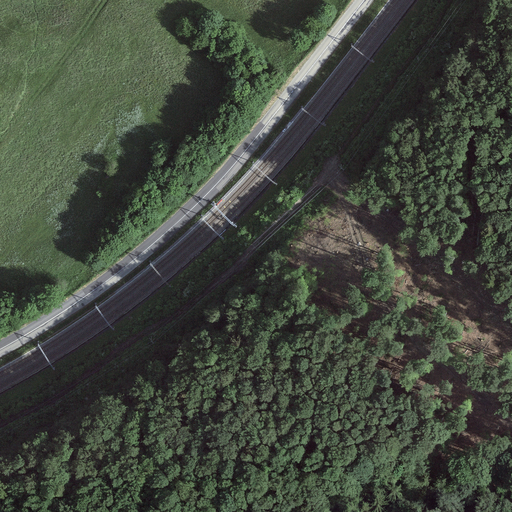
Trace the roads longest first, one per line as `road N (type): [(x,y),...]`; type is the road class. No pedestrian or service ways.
road 1 (primary): [(0,349),(94,290),(200,200),(365,0)]
road 2 (track): [(0,138),(104,0)]
